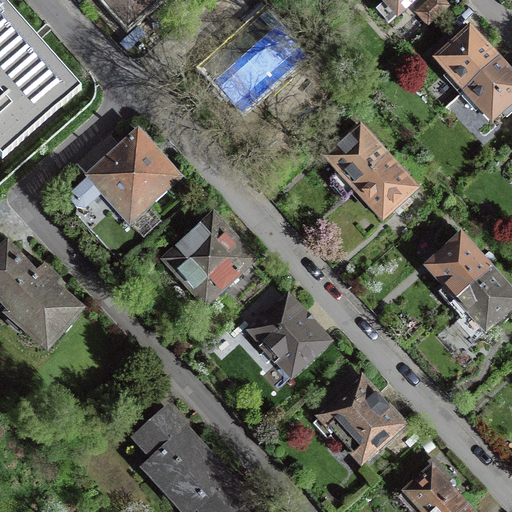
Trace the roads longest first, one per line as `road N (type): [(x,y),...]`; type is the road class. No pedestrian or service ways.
road 1 (residential): [(135,96),(38,182),(33,208),(304,511)]
road 2 (residential): [(142,90),(511,498)]
road 3 (residential): [(243,0),(142,90)]
road 4 (residential): [(48,0),(135,96)]
